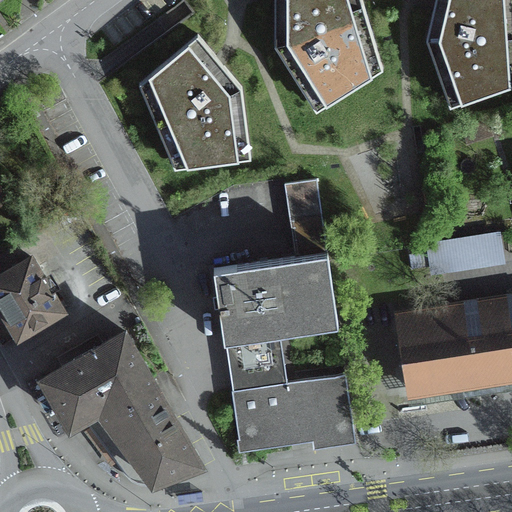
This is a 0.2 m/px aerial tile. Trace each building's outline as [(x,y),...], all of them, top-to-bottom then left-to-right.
[(315,109),(381,67),(360,0),(276,0),(276,50),(315,109)] [(424,36),(448,104),(511,83),(511,0),(432,0),(432,4),(424,36)] [(174,160),(249,153),(242,81),(222,58),(197,30),(139,77),(174,160)] [(17,128),(2,101),(0,101),(0,133),(2,137),(17,128)] [(490,135),(486,121),(462,129),(467,143),(490,135)] [(295,258),(327,253),(317,180),(285,184),(295,258)] [(427,252),(408,255),(410,270),(430,267),(431,276),(504,265),(499,234),(426,246),(427,252)] [(213,269),(223,341),(279,333),(337,325),(327,253),(295,258),(213,269)] [(29,258),(0,275),(0,306),(18,336),(32,327),(61,310),(29,258)] [(477,381),(511,375),(511,307),(401,324),(412,391),(477,381)] [(197,463),(149,379),(150,379),(123,332),(42,379),(69,425),(88,414),(94,423),(91,425),(122,465),(128,468),(135,468),(141,465),(152,481),(197,463)] [(223,341),(230,391),(287,382),(279,333),(223,341)] [(353,433),(344,374),(287,382),(230,391),(239,450),(313,439),(326,437),(327,438),(352,435),(352,433),(353,433)] [(200,493),(176,496),(177,505),(202,501),(200,493)]
